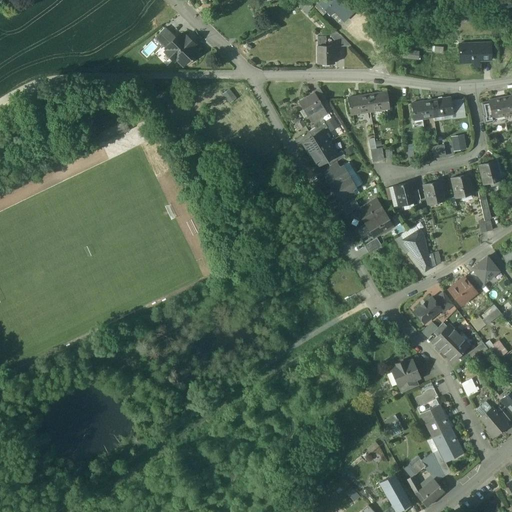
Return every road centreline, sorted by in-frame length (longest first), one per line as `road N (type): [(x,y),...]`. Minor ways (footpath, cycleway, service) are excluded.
road 1 (residential): [(252,76),(382,304)]
road 2 (unclassified): [(252,76),(42,81),(0,107)]
road 3 (residential): [(252,76),(472,86)]
road 4 (residential): [(382,304),(450,378),(491,467)]
road 5 (residential): [(472,86),(474,155),(382,174)]
road 6 (residential): [(511,229),(382,304)]
